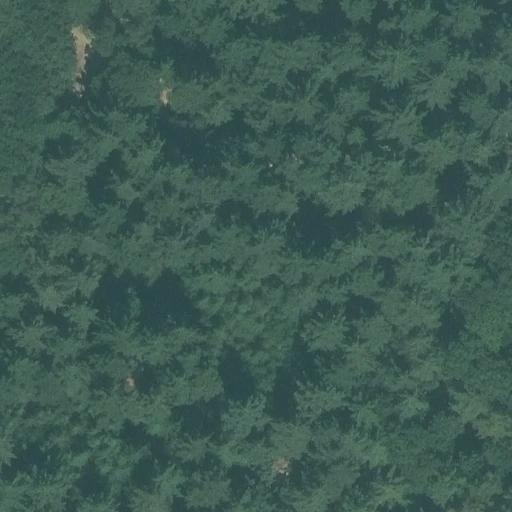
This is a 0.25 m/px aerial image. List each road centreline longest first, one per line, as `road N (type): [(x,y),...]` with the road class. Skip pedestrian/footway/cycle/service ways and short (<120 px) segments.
road 1 (track): [(511,137),(109,183),(52,203),(9,193)]
road 2 (track): [(511,123),(254,511)]
road 3 (track): [(9,193),(136,0)]
